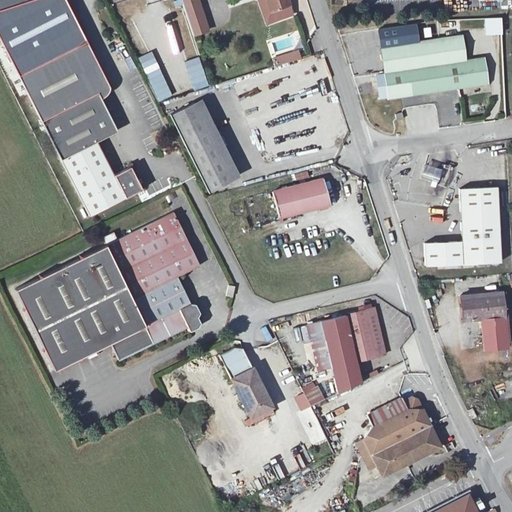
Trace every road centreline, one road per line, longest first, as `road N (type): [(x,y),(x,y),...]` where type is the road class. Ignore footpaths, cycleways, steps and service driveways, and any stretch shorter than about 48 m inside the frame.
road 1 (unclassified): [(406,280),(255,317),(173,152)]
road 2 (unclassified): [(406,280),(441,383),(507,511)]
road 3 (unknown): [(87,0),(128,96),(134,151),(158,167),(180,166)]
road 4 (unclassified): [(318,0),(366,153)]
road 5 (unclassified): [(366,153),(511,127)]
road 6 (unclassified): [(366,153),(406,280)]
